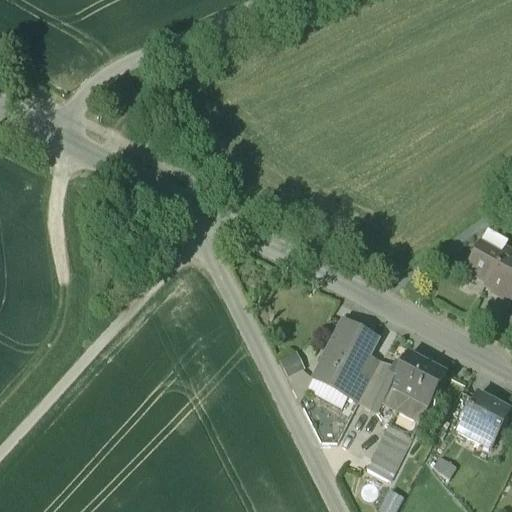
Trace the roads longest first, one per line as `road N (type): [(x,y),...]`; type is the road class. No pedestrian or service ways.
road 1 (tertiary): [(0,112),(371,313),(511,380)]
road 2 (track): [(262,0),(110,68),(65,119),(52,219),(57,306),(47,336),(0,401)]
road 3 (track): [(185,213),(338,511)]
road 4 (track): [(0,455),(200,243)]
